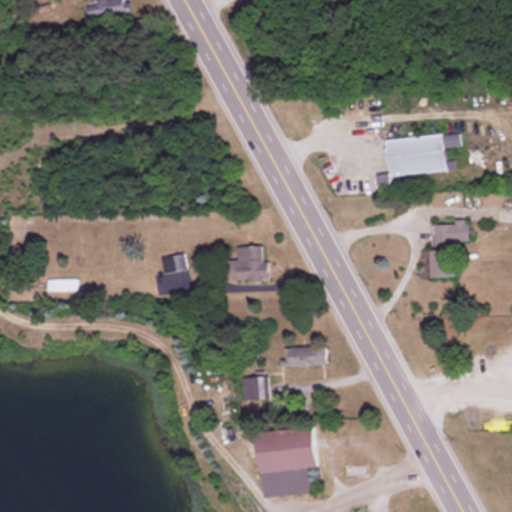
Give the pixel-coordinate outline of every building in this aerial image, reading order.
[(130,12),(127,0),(111,0),(101,2),(105,19),(130,12)] [(449,171),(446,148),(461,147),(459,133),(387,140),(390,177),(449,171)] [(379,192),(390,191),(389,176),(378,177),(379,192)] [(435,245),(469,245),(469,223),(435,223),(435,245)] [(239,260),(230,261),(230,281),(269,280),(268,246),(239,247),(239,260)] [(431,251),(431,279),(456,279),(456,251),(431,251)] [(162,258),(164,274),(187,270),(185,255),(162,258)] [(77,280),(48,280),(48,292),(77,292),(77,280)] [(327,348),(284,348),(285,367),(328,366),(327,348)] [(243,379),(245,402),(271,399),(269,377),(243,379)] [(315,427),(258,433),(262,474),(320,469),(315,427)]
